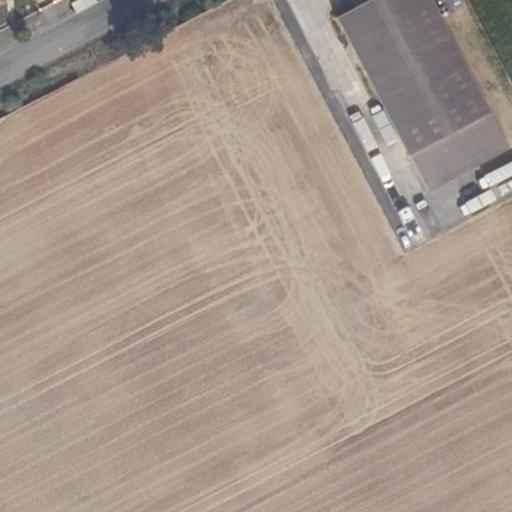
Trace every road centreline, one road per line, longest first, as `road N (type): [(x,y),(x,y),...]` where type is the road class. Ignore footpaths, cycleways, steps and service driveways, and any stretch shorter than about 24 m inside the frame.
road 1 (unknown): [(301,0),(421,224)]
road 2 (residential): [(135,0),(0,69)]
